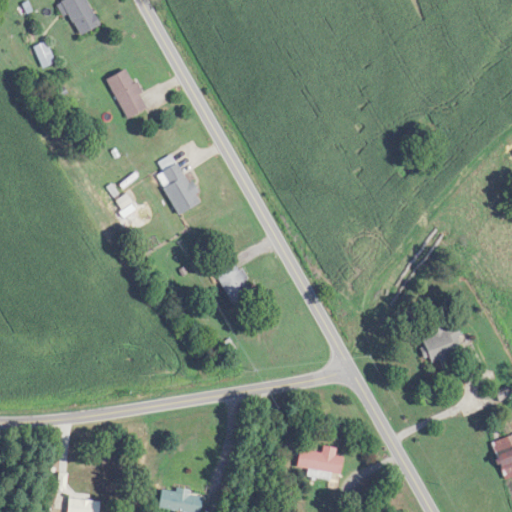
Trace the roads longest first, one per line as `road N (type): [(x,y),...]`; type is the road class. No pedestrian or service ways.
road 1 (residential): [(431,511),(141,0)]
road 2 (residential): [(350,371),(0,423)]
